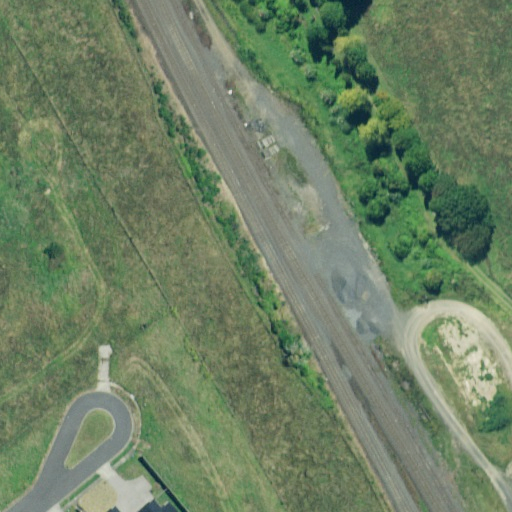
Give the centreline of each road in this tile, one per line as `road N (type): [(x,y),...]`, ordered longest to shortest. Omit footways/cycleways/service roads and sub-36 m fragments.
road 1 (track): [(511,511),(400,332),(418,303),(448,304),(485,321),(511,357)]
road 2 (residential): [(97,398),(122,413),(120,437),(48,494)]
